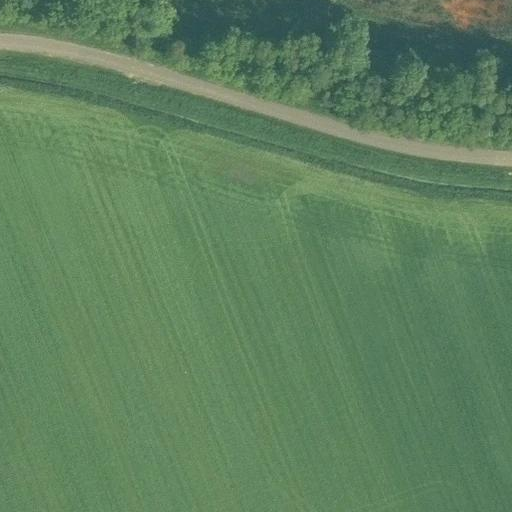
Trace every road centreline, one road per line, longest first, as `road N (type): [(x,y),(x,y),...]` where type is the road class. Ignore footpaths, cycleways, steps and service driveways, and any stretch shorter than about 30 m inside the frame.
road 1 (unclassified): [(146,71),(386,143),(511,158)]
road 2 (unclassified): [(146,71),(0,41)]
